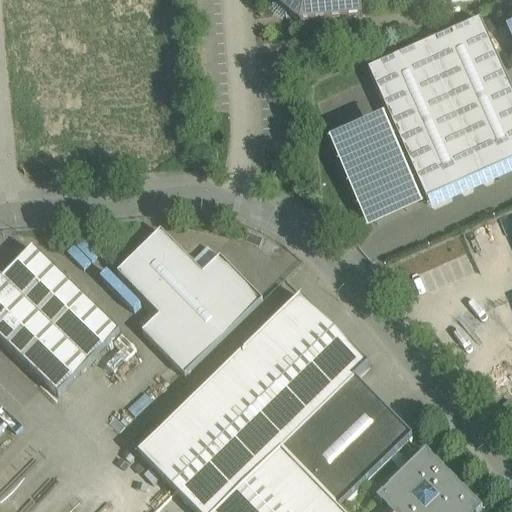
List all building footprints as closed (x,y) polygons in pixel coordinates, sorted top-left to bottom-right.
[(270,0),(300,24),(362,18),(360,0),(270,0)] [(511,92),(481,22),(369,72),(427,202),(511,164),(511,92)] [(419,206),(383,123),(332,145),(368,228),(419,206)] [(203,277),(161,234),(118,277),(160,320),(143,336),(185,380),(263,304),(221,261),(203,277)] [(121,336),(34,252),(4,283),(0,279),(0,342),(59,400),(121,336)] [(301,300),(139,458),(192,511),(221,511),(283,454),(282,453),(354,383),(355,382),(369,368),(301,300)] [(354,383),(282,453),(283,454),(340,511),(412,441),(355,382),(354,383)] [(339,511),(340,511),(283,454),(221,511),(339,511)] [(482,511),(426,454),(377,502),(386,511),(482,511)]
